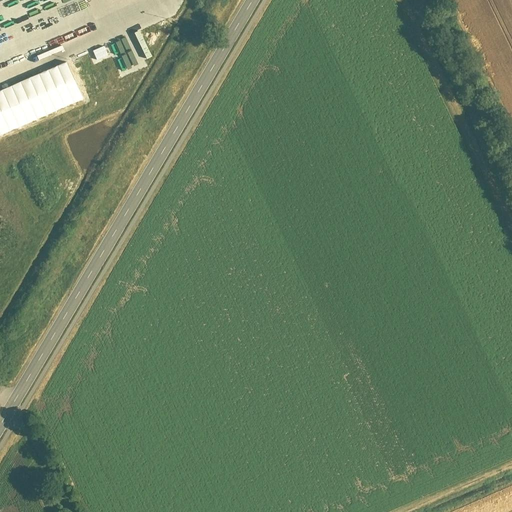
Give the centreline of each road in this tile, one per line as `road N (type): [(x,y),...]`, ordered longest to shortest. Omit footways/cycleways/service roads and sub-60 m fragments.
road 1 (secondary): [(12,405),(251,0)]
road 2 (unclassified): [(12,405),(67,511)]
